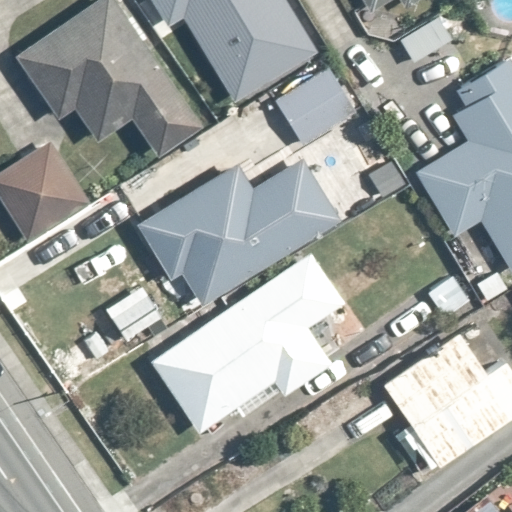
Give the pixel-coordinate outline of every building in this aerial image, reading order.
[(92,0),(18,53),(61,114),(72,106),(97,142),(130,118),(157,156),(203,124),(115,0),(92,0)] [(284,0),(152,0),(168,26),(183,16),(234,100),(315,51),(284,0)] [(359,0),(367,14),(392,0),(359,0)] [(511,62),(509,57),(444,95),(470,138),(415,170),(453,233),(481,217),(511,269),(511,62)] [(354,111),(326,64),(273,94),(301,142),(354,111)] [(97,205),(50,139),(0,173),(0,195),(36,247),(97,205)] [(131,213),(174,285),(186,277),(202,303),(339,221),(301,157),(247,189),(227,156),(131,213)] [(268,401),(261,390),(288,372),(295,383),(336,356),(329,345),(348,332),(334,311),(345,303),(311,252),(150,359),(198,432),(235,408),(242,419),(268,401)] [(463,293),(437,255),(386,289),(412,327),(463,293)] [(144,281),(103,310),(122,338),(164,310),(144,281)] [(484,368),(459,331),(382,383),(438,467),(511,416),(511,367),(503,355),(484,368)] [(500,511),(493,503),(482,511),(500,511)]
